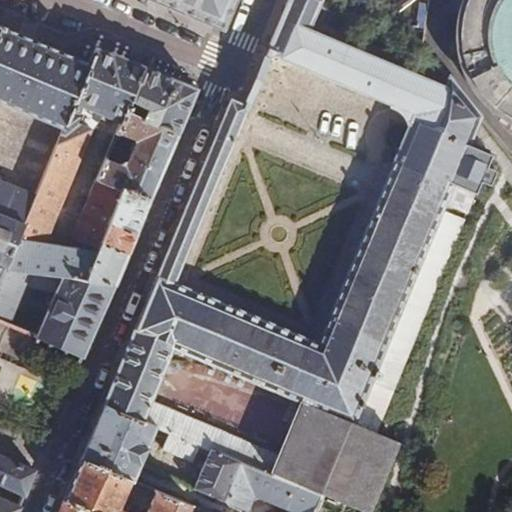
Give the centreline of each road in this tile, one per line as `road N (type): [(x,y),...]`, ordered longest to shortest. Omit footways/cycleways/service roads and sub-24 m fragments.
road 1 (residential): [(230,65),(56,465)]
road 2 (residential): [(73,0),(230,65)]
